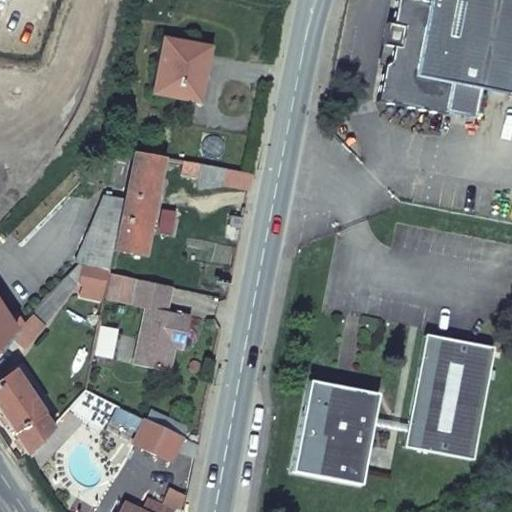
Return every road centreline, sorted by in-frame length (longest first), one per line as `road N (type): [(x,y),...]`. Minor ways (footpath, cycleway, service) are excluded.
road 1 (tertiary): [(315,0),(213,511)]
road 2 (unknown): [(332,212),(352,247),(376,267),(475,290)]
road 3 (unknown): [(389,157),(355,85),(368,0)]
road 4 (unknown): [(389,157),(511,178)]
